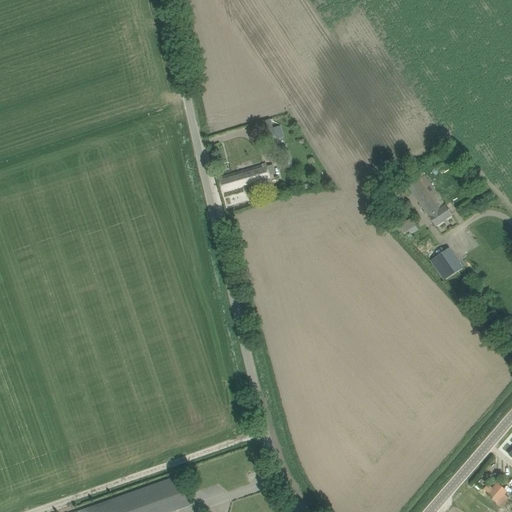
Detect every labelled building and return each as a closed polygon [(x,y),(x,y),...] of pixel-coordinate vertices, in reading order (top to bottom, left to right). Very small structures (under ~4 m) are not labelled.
[(262,131),(265,144),(277,141),(273,127),(262,131)] [(289,152),(282,153),(284,169),(291,168),(289,152)] [(267,165),(228,175),(219,178),(223,191),(232,189),(270,179),(269,174),(273,173),(271,167),(267,168),(267,165)] [(409,186),(430,218),(436,227),(453,215),(447,207),(426,175),(409,186)] [(413,218),(404,223),(396,228),(401,236),(418,226),(413,218)] [(447,285),(465,272),(460,265),(452,271),(443,259),(433,266),(447,285)] [(486,306),(479,295),(470,301),(477,313),(486,306)] [(172,511),(189,506),(189,505),(179,479),(178,476),(75,511),(172,511)] [(487,494),(502,509),(510,499),(505,495),(508,492),(497,483),(493,488),(488,484),(484,489),(488,493),(487,494)]
